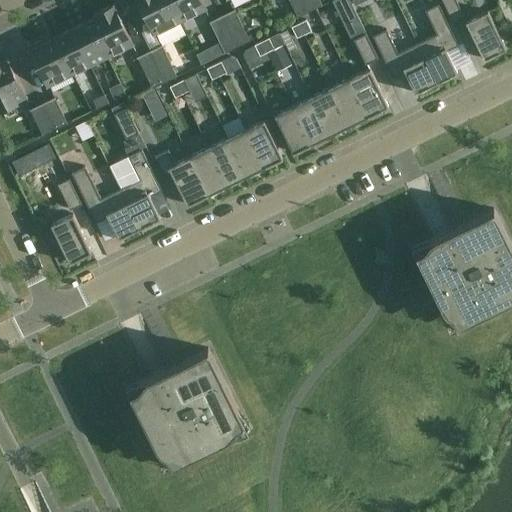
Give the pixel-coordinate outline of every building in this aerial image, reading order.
[(179,20),(169,0),(138,0),(154,32),(179,20)] [(169,0),(179,20),(204,8),(200,0),(169,0)] [(309,10),(304,0),(289,0),(297,16),(309,10)] [(319,0),(304,0),(309,10),(322,4),(319,0)] [(441,0),(452,21),(464,16),(456,0),(441,0)] [(436,82),(457,71),(446,50),(458,44),(438,2),(424,9),(436,33),(417,42),(436,82)] [(97,15),(89,19),(107,55),(132,43),(113,4),(96,12),(97,15)] [(234,8),(221,14),(237,46),(249,40),(234,8)] [(484,58),(506,47),(487,9),(465,20),(484,58)] [(237,46),(221,14),(209,20),(225,52),(237,46)] [(107,55),(89,19),(72,28),(89,64),(107,55)] [(305,19),(298,22),(303,33),(311,30),(305,19)] [(303,33),(298,22),(291,26),(296,37),(303,33)] [(89,64),(72,28),(54,36),(72,72),(89,64)] [(397,52),(386,28),(372,35),(392,76),(404,70),(415,92),(436,82),(417,42),(397,52)] [(287,30),(280,33),(284,43),(288,50),(295,47),(287,30)] [(274,48),(267,51),(275,67),(288,60),(281,45),(284,43),(280,33),(279,32),(268,37),(274,48)] [(353,38),(365,64),(378,58),(365,32),(353,38)] [(72,72),(54,36),(46,40),(45,37),(28,45),(47,85),(72,72)] [(274,48),(268,37),(261,40),(266,51),(267,51),(274,48)] [(266,51),(261,40),(254,44),(259,55),(266,51)] [(161,44),(149,50),(164,81),(176,75),(161,44)] [(164,81),(149,50),(137,56),(152,87),(164,81)] [(0,107),(25,95),(7,59),(0,62),(0,107)] [(226,71),(221,60),(213,64),(219,75),(226,71)] [(219,75),(213,64),(206,67),(212,78),(219,75)] [(369,67),(349,77),(368,115),(388,105),(369,67)] [(368,115),(349,77),(330,86),(348,124),(368,115)] [(189,89),(184,78),(176,82),(182,93),(189,89)] [(182,93),(176,82),(169,85),(174,96),(182,93)] [(120,83),(108,89),(114,101),(126,96),(120,83)] [(348,124),(330,86),(310,96),(329,134),(348,124)] [(154,88),(143,93),(149,106),(161,101),(154,88)] [(104,93),(92,99),(96,107),(108,102),(104,93)] [(54,96),(42,102),(54,128),(67,122),(54,96)] [(329,134),(310,96),(293,105),(311,143),(329,134)] [(54,128),(42,102),(30,108),(42,134),(54,128)] [(311,143),(293,105),(274,114),(293,152),(311,143)] [(113,112),(126,138),(138,132),(126,106),(113,112)] [(263,119),(245,128),(263,166),(282,157),(263,119)] [(85,139),(92,135),(87,125),(80,129),(85,139)] [(263,166),(245,128),(227,137),(246,175),(263,166)] [(246,175),(227,137),(208,146),(226,184),(246,175)] [(8,161),(22,158),(19,144),(5,147),(8,161)] [(226,184),(208,146),(189,156),(207,194),(226,184)] [(139,227),(160,217),(149,195),(161,189),(141,148),(127,154),(108,164),(120,188),(139,227)] [(207,194),(189,156),(174,163),(167,148),(154,155),(164,175),(171,171),(187,203),(207,194)] [(139,227),(120,188),(100,197),(85,165),(71,172),(95,221),(107,216),(118,237),(139,227)] [(57,183),(70,208),(81,203),(69,178),(57,183)] [(511,245),(493,207),(454,227),(413,247),(452,327),(511,297),(511,245)] [(91,250),(72,213),(51,223),(69,261),(91,250)] [(208,347),(127,386),(167,466),(247,427),(208,347)]
